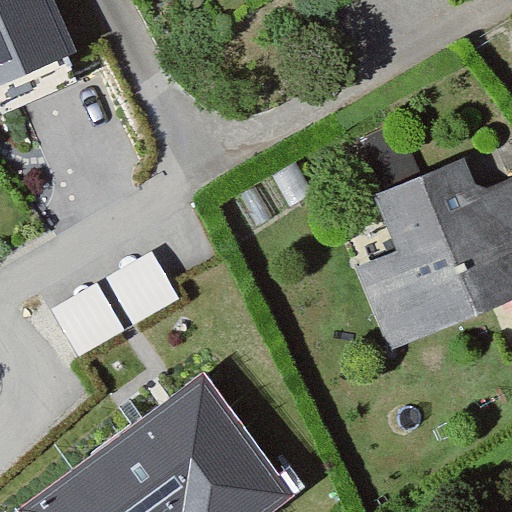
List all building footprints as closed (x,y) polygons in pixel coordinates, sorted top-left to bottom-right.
[(0,0),(0,73),(66,45),(45,0),(0,0)] [(465,185),(393,213),(414,268),(374,284),(399,347),(511,302),(511,201),(477,215),(465,185)] [(161,244),(113,270),(139,319),(187,293),(161,244)] [(59,301),(86,349),(136,323),(109,274),(59,301)] [(253,511),(295,480),(197,352),(20,487),(39,511),(181,511),(253,511)]
